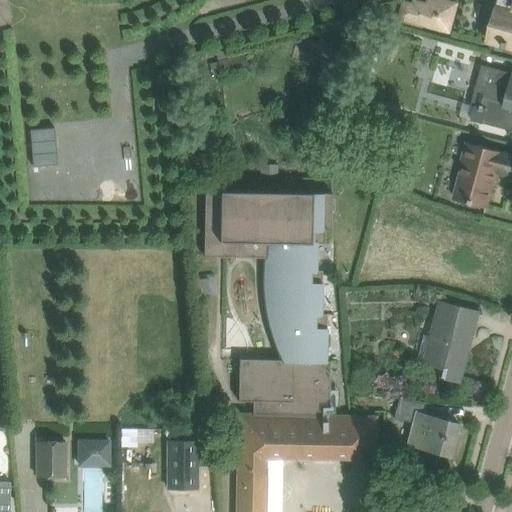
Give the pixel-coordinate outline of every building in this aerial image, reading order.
[(400,0),(398,20),(443,27),(446,0),(400,0)] [(511,0),(496,0),(485,47),(511,53),(511,0)] [(370,49),(381,50),(384,33),(373,31),(370,49)] [(468,117),(511,129),(511,70),(484,62),(468,117)] [(511,181),(511,178),(511,154),(466,143),(451,199),(490,209),(498,177),(511,181)] [(99,182),(69,182),(69,196),(100,196),(99,182)] [(376,460),(377,415),(328,414),(329,404),(330,403),(331,361),(328,361),(329,328),(327,328),(327,313),(322,313),(323,270),(318,270),(318,244),(326,244),(326,231),(332,231),(332,194),(205,192),(205,256),(264,258),(263,284),(263,300),(268,322),(275,347),(281,359),(239,359),(239,401),(253,402),(253,413),(237,413),(235,511),(266,511),(267,459),(283,459),(369,461),(369,457),(376,460)] [(417,372),(460,383),(479,313),(435,301),(417,372)] [(404,450),(450,461),(459,427),(413,416),(404,450)] [(59,432),(26,432),(26,473),(58,474),(59,432)] [(68,465),(101,465),(101,437),(68,437),(68,465)] [(169,447),(173,483),(195,481),(191,445),(169,447)] [(267,459),(266,511),(282,511),(283,459),(267,459)]
